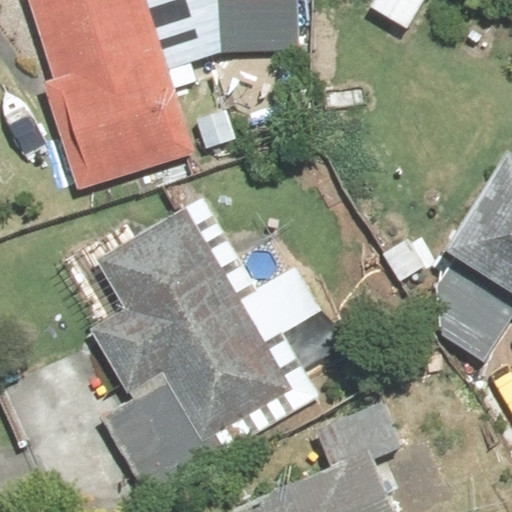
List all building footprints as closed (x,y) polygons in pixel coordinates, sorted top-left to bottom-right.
[(39,86),(75,196),(194,157),(142,0),(21,0),(49,82),(39,86)] [(405,39),(425,0),(370,0),(362,15),(405,39)] [(511,168),(499,160),(436,258),(511,306),(511,168)] [(183,213),(95,265),(122,310),(88,330),(127,396),(162,375),(203,443),(290,391),(183,213)] [(393,511),(366,451),(228,511),(393,511)]
